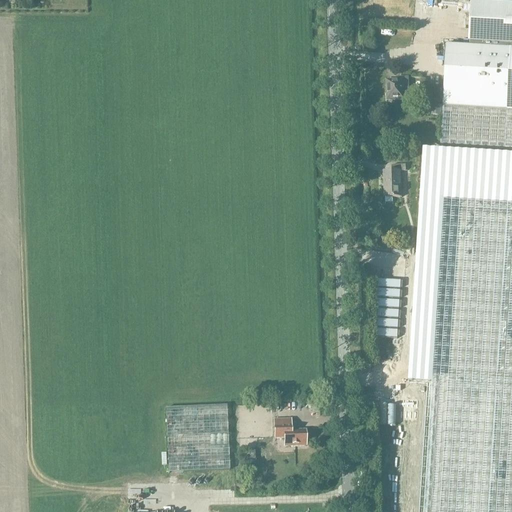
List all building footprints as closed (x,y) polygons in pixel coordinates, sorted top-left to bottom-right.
[(445,76),(443,106),(509,110),(511,109),(511,4),(471,2),(470,20),(469,43),(471,43),(470,47),(447,45),(445,76)] [(387,81),(388,101),(404,100),(404,92),(410,92),(409,77),(398,78),(398,81),(387,81)] [(443,106),(441,145),(443,145),(511,149),(511,109),(509,110),(443,106)] [(413,315),(408,383),(427,384),(423,450),(419,511),(418,511),(511,511),(511,149),(443,145),(443,151),(423,150),(418,233),(413,315)] [(384,172),(385,173),(385,198),(393,197),(393,198),(401,198),(400,171),(407,171),(406,166),(392,166),(392,172),(384,172)] [(378,280),(377,288),(401,289),(401,281),(378,280)] [(377,290),(377,298),(400,299),(400,291),(377,290)] [(376,300),(376,308),(399,309),(400,301),(376,300)] [(376,310),(375,318),(399,319),(399,311),(376,310)] [(375,320),(375,328),(398,329),(399,321),(375,320)] [(374,330),(374,337),(398,339),(398,331),(374,330)] [(226,405),(165,408),(168,473),(229,470),(226,405)] [(291,431),(291,420),(275,420),(275,426),(275,439),(284,438),(284,447),(306,447),(305,431),(291,431)] [(310,490),(324,492),(326,480),(311,478),(310,490)]
